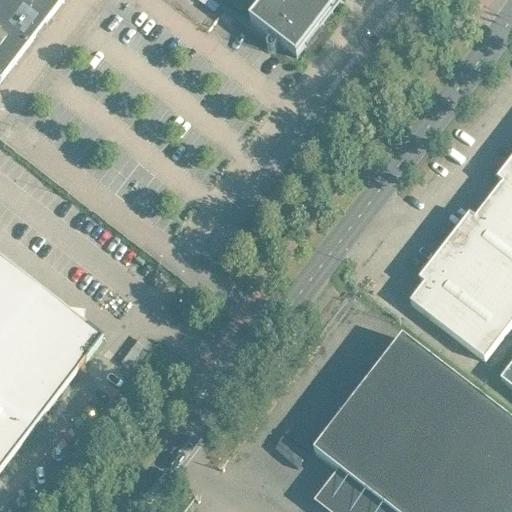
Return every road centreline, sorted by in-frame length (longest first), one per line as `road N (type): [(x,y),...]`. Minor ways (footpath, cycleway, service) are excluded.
road 1 (tertiary): [(271,332),(511,16)]
road 2 (unknown): [(189,268),(399,0)]
road 3 (tertiary): [(271,332),(131,511)]
road 4 (unknown): [(0,113),(85,0)]
